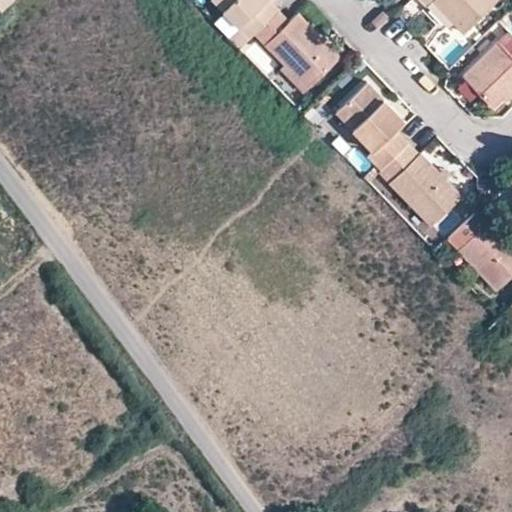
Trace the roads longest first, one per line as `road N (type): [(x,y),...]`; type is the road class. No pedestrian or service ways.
road 1 (unclassified): [(0,165),(261,511)]
road 2 (residential): [(336,0),(474,146),(500,145),(511,134)]
